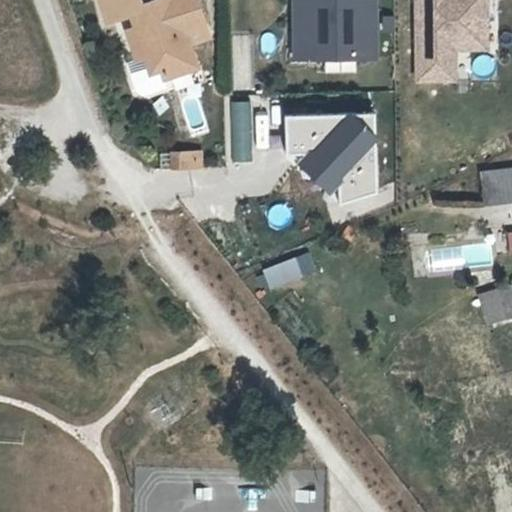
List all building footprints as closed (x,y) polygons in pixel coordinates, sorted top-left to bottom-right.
[(134,0),(95,0),(104,25),(115,21),(139,13),(138,7),(134,0)] [(190,0),(156,0),(149,3),(159,34),(149,38),(146,31),(138,28),(120,34),(131,64),(142,59),(148,74),(156,71),(160,82),(193,71),(183,46),(204,38),(190,0)] [(286,0),(287,58),(375,58),(374,0),(286,0)] [(413,0),(413,82),(457,82),(457,55),(485,55),(485,0),(413,0)] [(115,21),(120,34),(138,28),(146,31),(149,38),(159,34),(149,3),(138,7),(139,13),(115,21)] [(140,89),(160,82),(156,71),(148,74),(142,59),(131,64),(140,89)] [(188,161),(171,162),(171,172),(189,171),(188,161)] [(511,168),(494,170),(500,202),(511,201),(511,168)] [(494,170),(476,172),(479,204),(500,202),(494,170)] [(511,278),(500,281),(506,305),(481,313),(511,414),(511,278)] [(506,305),(500,281),(474,288),(481,313),(506,305)] [(429,322),(392,334),(430,456),(467,444),(429,322)] [(244,487),(244,505),(268,505),(268,487),(244,487)]
